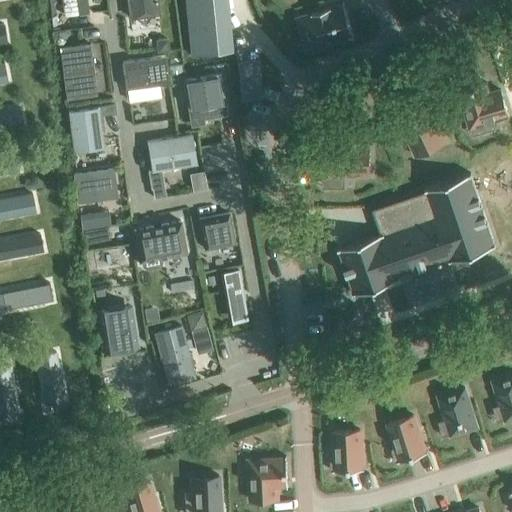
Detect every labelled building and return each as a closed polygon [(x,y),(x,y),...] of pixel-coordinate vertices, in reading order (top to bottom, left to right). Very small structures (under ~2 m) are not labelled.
[(64,0),(64,13),(91,12),(90,0),(64,0)] [(159,13),(157,0),(126,0),(129,17),(159,13)] [(221,0),(184,0),(190,54),(227,51),(221,0)] [(343,4),(298,17),(304,39),(318,35),(321,44),(331,41),(331,42),(332,41),(341,39),(341,38),(352,35),(353,37),(354,37),(343,2),(343,4)] [(88,42),(58,45),(64,96),(94,93),(88,42)] [(163,54),(120,61),(124,86),(167,79),(163,54)] [(263,102),(259,63),(238,65),(242,104),(263,102)] [(216,73),(181,78),(187,118),(222,113),(216,73)] [(487,82),(459,91),(470,127),(493,120),(508,115),(501,89),(488,93),(485,84),(487,83),(487,82)] [(427,97),(393,113),(394,114),(396,113),(405,133),(416,156),(446,142),(425,99),(427,98),(427,97)] [(113,103),(65,109),(71,151),(103,146),(98,114),(115,111),(113,103)] [(0,129),(23,125),(20,107),(0,110),(0,129)] [(191,131),(144,138),(149,169),(196,161),(191,131)] [(322,140),(322,177),(322,175),(344,175),(370,175),(370,142),(322,142),(322,140)] [(0,172),(19,169),(16,152),(0,154),(0,172)] [(110,165),(71,171),(76,201),(115,194),(110,165)] [(381,233),(337,248),(338,250),(338,249),(353,292),(352,292),(353,293),(399,278),(398,276),(398,275),(449,258),(449,259),(449,260),(495,245),(495,243),(471,174),(471,173),(425,189),(425,190),(372,208),(381,233)] [(0,217),(36,210),(32,193),(0,198),(0,217)] [(228,212),(199,217),(204,248),(233,243),(228,212)] [(84,215),(87,241),(113,238),(110,213),(84,215)] [(187,252),(181,220),(133,229),(139,261),(187,252)] [(40,233),(0,240),(0,259),(43,251),(40,233)] [(239,269),(220,272),(229,322),(248,319),(239,269)] [(49,283),(2,292),(5,308),(52,299),(49,283)] [(129,302),(102,306),(108,350),(135,347),(129,302)] [(201,309),(186,312),(195,351),(210,348),(201,309)] [(179,324),(151,332),(165,384),(194,376),(179,324)] [(56,351),(39,355),(45,392),(43,393),(45,404),(58,402),(57,400),(65,399),(56,351)] [(8,363),(0,364),(0,414),(9,413),(9,411),(16,410),(8,363)] [(511,374),(493,380),(505,418),(505,419),(511,416),(511,374)] [(464,387),(438,395),(451,433),(450,433),(450,434),(477,425),(477,424),(476,425),(464,387)] [(413,414),(388,422),(396,447),(391,449),(395,461),(398,460),(398,461),(427,452),(427,451),(425,452),(413,414)] [(335,456),(330,457),(331,470),(333,469),(333,470),(364,469),(364,468),(362,468),(360,429),(333,430),(335,456)] [(286,457),(248,459),(250,499),(250,500),(278,498),(278,485),(287,485),(287,487),(288,487),(286,455),(285,455),(286,457)] [(193,502),(188,502),(188,511),(219,511),(218,475),(192,476),(192,490),(193,502)] [(157,511),(148,480),(122,487),(129,511),(157,511)] [(92,511),(88,496),(63,503),(65,511),(92,511)]
